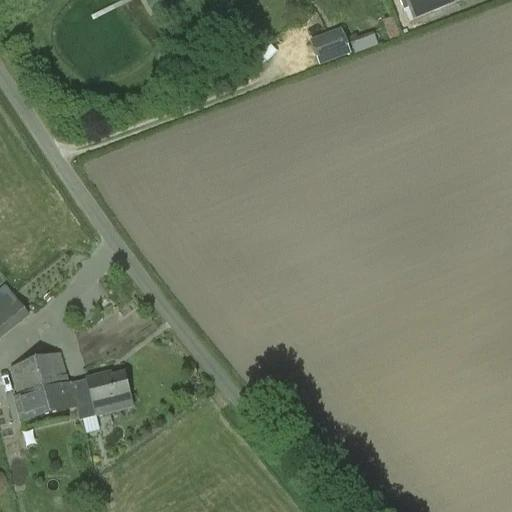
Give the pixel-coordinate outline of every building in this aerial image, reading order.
[(208,0),(223,14),(236,0),(208,0)] [(429,0),(403,0),(413,21),(435,12),(429,0)] [(350,55),(340,30),(309,42),(320,67),(350,55)] [(355,54),(379,46),(375,36),(352,45),(355,54)] [(0,340),(29,317),(12,297),(0,307),(0,340)] [(77,410),(73,394),(71,386),(68,387),(59,356),(11,370),(18,399),(14,400),(20,425),(77,410)] [(78,393),(73,394),(77,410),(80,423),(133,410),(124,376),(102,381),(101,378),(86,381),(87,382),(76,385),(78,393)]
